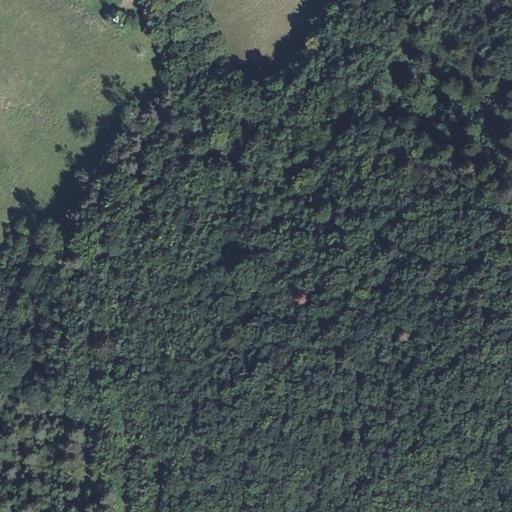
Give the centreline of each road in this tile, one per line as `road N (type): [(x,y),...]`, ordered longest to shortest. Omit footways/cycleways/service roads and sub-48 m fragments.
road 1 (track): [(133,244),(335,67),(380,0)]
road 2 (track): [(171,511),(138,455),(120,394),(119,328),(133,244)]
road 3 (track): [(177,0),(212,91),(148,198),(133,244)]
